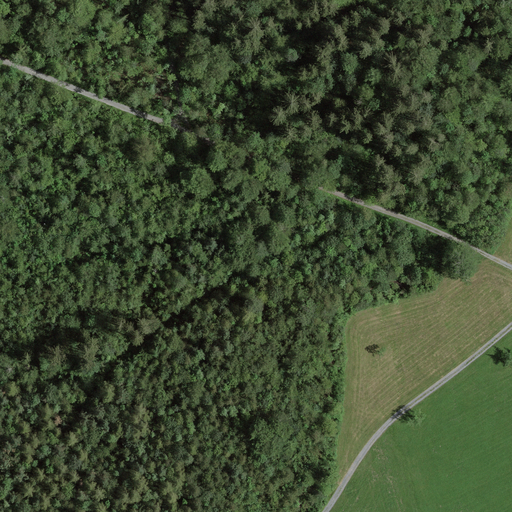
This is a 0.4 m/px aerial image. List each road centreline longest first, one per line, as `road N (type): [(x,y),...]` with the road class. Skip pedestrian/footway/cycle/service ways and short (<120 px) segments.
road 1 (track): [(511,266),(0,60)]
road 2 (track): [(0,507),(118,362),(173,316),(277,253),(410,220)]
road 3 (track): [(511,325),(388,423),(325,511)]
road 4 (track): [(341,0),(362,94),(410,220)]
